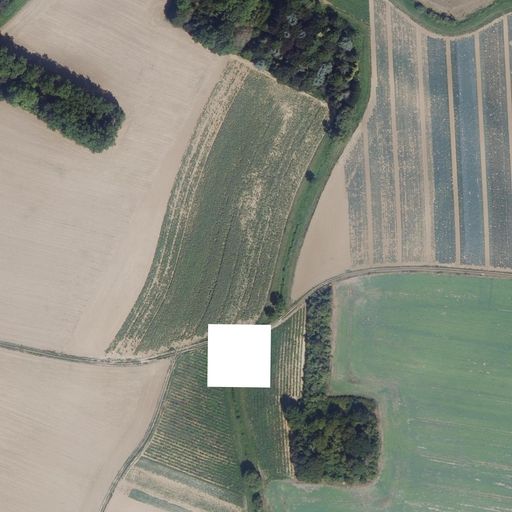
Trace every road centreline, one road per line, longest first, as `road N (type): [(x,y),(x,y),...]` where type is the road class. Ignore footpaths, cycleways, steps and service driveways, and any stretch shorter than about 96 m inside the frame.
road 1 (track): [(0,340),(125,365),(264,326),(337,279),(417,269),(511,275)]
road 2 (track): [(175,353),(151,436),(101,511)]
